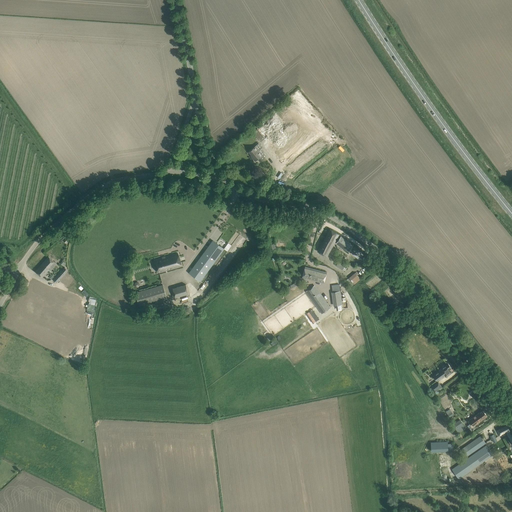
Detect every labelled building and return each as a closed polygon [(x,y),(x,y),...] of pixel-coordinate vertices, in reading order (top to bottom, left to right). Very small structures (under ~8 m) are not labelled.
[(265,138),(269,135),(281,125),(281,126),(302,109),(293,97),(256,127),(265,138)] [(283,162),(314,137),(301,121),(270,147),(283,162)] [(265,158),(255,146),(248,152),(253,157),(252,158),(255,161),(258,159),(260,162),(265,158)] [(330,229),(318,251),(327,256),(339,234),(330,229)] [(349,251),(350,249),(353,245),(341,236),(336,243),(345,249),(345,248),(349,251)] [(189,273),(193,276),(200,281),(224,249),(213,241),(189,273)] [(359,260),(360,259),(363,255),(355,249),(351,253),(359,260)] [(179,253),(156,260),(159,273),(183,266),(179,253)] [(56,264),(52,260),(48,257),(35,272),(42,277),(46,273),(47,274),(47,273),(47,272),(51,267),(52,268),(56,264)] [(346,260),(341,257),(336,266),(342,270),(342,269),(345,264),(344,263),(346,260)] [(65,267),(53,280),(56,283),(59,280),(68,270),(65,267)] [(302,279),(307,280),(308,280),(308,279),(324,282),(325,277),(327,272),(305,267),(302,279)] [(355,284),(361,279),(355,272),(349,278),(355,284)] [(67,287),(73,281),(67,276),(60,282),(63,285),(64,284),(67,287)] [(46,306),(73,318),(81,300),(54,288),(32,279),(27,290),(49,299),(46,306)] [(163,284),(135,292),(139,306),(155,302),(156,305),(168,302),(163,284)] [(186,284),(173,288),(175,297),(189,294),(186,284)] [(334,305),(342,304),(340,284),(331,285),(334,305)] [(310,297),(316,305),(322,314),(330,308),(318,291),(310,297)] [(73,318),(46,306),(30,299),(24,312),(67,332),(73,318)] [(419,331),(417,328),(407,335),(409,338),(419,331)] [(446,377),(449,374),(453,371),(450,367),(451,367),(448,363),(444,366),(439,370),(439,371),(433,376),(437,381),(445,375),(446,377)] [(438,382),(430,388),(434,393),(442,387),(438,382)] [(480,412),(476,415),(468,420),(471,423),(468,425),(467,425),(471,431),(475,428),(473,426),(483,419),(487,416),(483,410),(480,413),(480,412)] [(460,420),(453,425),(458,432),(462,429),(463,431),(466,429),(460,420)] [(506,432),(507,435),(511,433),(511,425),(511,423),(506,425),(497,431),(499,436),(506,432)] [(466,456),(485,443),(480,436),(462,449),(466,456)] [(454,450),(453,443),(448,443),(448,442),(431,442),(431,445),(426,445),(426,448),(428,448),(428,451),(444,451),(447,451),(448,450),(454,450)] [(487,444),(452,469),(459,478),(490,457),(494,455),(494,454),(490,449),(487,444)]
